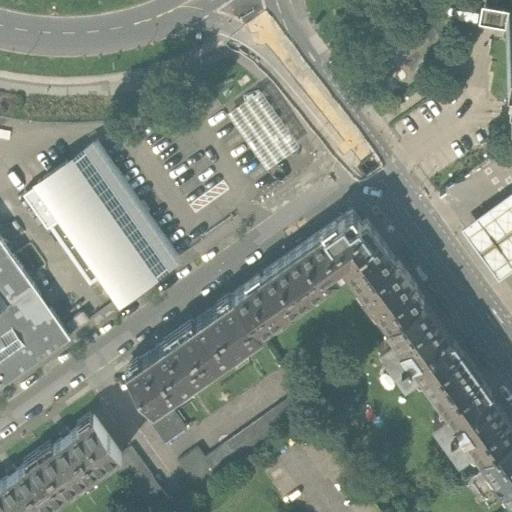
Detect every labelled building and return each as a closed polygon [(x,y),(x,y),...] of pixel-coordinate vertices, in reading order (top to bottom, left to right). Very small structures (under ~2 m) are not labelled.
[(295,128),(285,134),(280,126),(255,141),(266,161),(302,141),(295,128)] [(133,195),(95,141),(23,191),(34,207),(47,225),(50,223),(90,280),(104,271),(122,296),(177,257),(146,213),(148,211),(141,198),(137,201),(133,195)] [(499,279),(511,269),(511,186),(491,202),(460,224),(499,279)] [(346,212),(303,242),(329,280),(348,267),(388,239),(367,210),(352,221),(346,212)] [(0,383),(70,334),(0,235),(0,383)] [(348,267),(383,315),(422,288),(388,239),(348,267)] [(329,280),(303,242),(235,290),(261,328),(329,280)] [(425,373),(434,385),(471,358),(422,288),(383,315),(391,326),(377,336),(403,375),(413,368),(416,373),(420,374),(423,374),(425,373)] [(261,328),(235,290),(180,328),(209,369),(263,331),(261,328)] [(209,369),(180,328),(125,367),(154,408),(165,400),(209,369)] [(511,426),(511,417),(471,358),(434,385),(442,397),(439,400),(438,402),(438,405),(441,408),(432,414),(457,453),(469,445),(473,451),(475,451),(478,450),(511,426)] [(198,450),(178,464),(198,494),(315,412),(300,392),(205,460),(198,450)] [(154,408),(143,416),(164,447),(186,431),(165,400),(154,408)] [(38,452),(67,493),(114,460),(123,453),(93,412),(38,452)] [(511,426),(478,450),(511,501),(511,426)] [(123,453),(114,460),(150,511),(154,511),(170,502),(131,448),(123,453)] [(0,478),(0,509),(2,511),(40,511),(67,493),(38,452),(0,478)]
